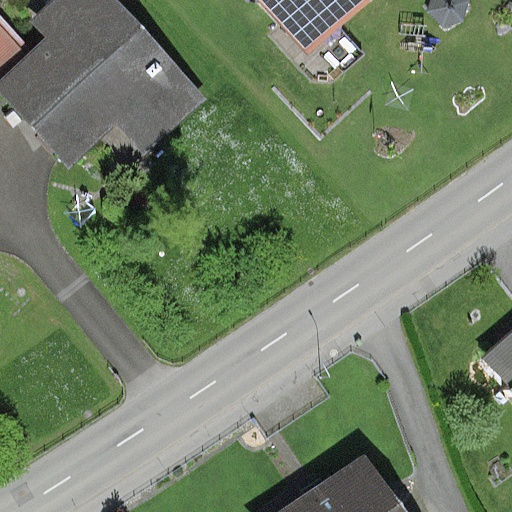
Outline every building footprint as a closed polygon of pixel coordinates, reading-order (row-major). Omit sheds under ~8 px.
[(47,40),(0,83),(0,94),(70,170),(119,125),(144,153),(205,96),(115,0),(57,0),(32,24),(47,40)] [(260,0),(309,52),(372,0),(260,0)] [(0,76),(24,54),(0,27),(0,76)] [(511,340),(481,368),(511,401),(511,340)] [(408,511),(369,453),(280,511),(408,511)]
